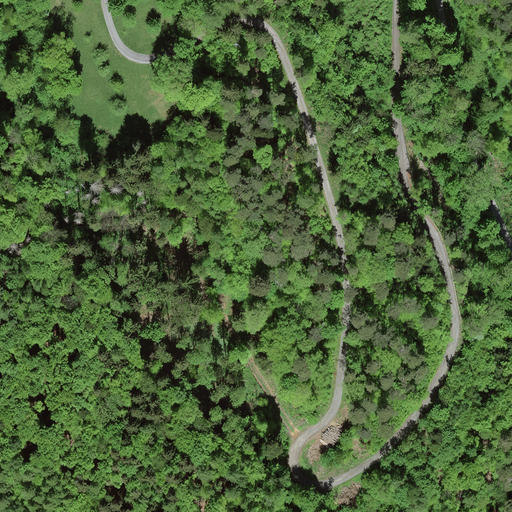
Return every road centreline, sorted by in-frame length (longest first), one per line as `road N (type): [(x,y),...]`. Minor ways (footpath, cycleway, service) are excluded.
road 1 (track): [(396,0),(405,173),(446,269),(457,331),(435,397),(396,446),(339,482),(303,483),(291,456),(337,391),(344,246),(295,83),(278,42),(244,16),(143,61),(114,41),(104,0)]
road 2 (track): [(439,0),(465,144),(511,246)]
